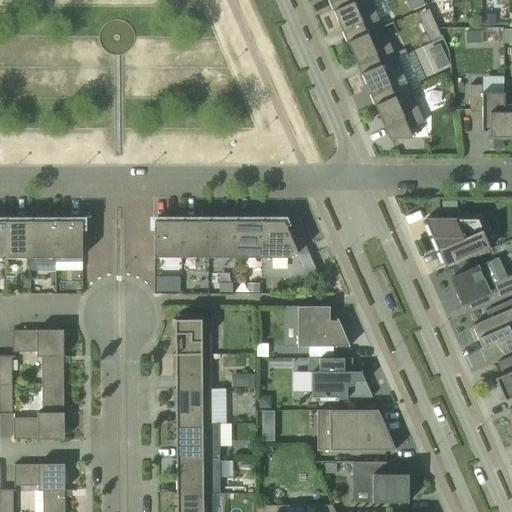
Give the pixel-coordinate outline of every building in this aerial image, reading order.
[(358,0),(328,0),(334,11),(358,0)] [(382,27),(370,0),(358,0),(334,11),(347,42),(382,27)] [(408,0),(413,10),(428,4),(426,0),(408,0)] [(494,26),(494,17),(483,17),(483,26),(494,26)] [(396,59),(382,27),(347,42),(361,74),(396,59)] [(481,32),(466,32),(466,43),(481,43),(481,32)] [(447,58),(435,63),(438,69),(449,64),(447,58)] [(410,90),(396,59),(361,74),(375,105),(410,90)] [(489,137),(508,137),(508,93),(482,93),(482,85),(470,85),(470,112),(482,112),(482,131),(489,131),(489,137)] [(424,122),(410,90),(375,105),(389,138),(410,138),(410,136),(407,130),(424,122)] [(441,201),(441,212),(452,212),(452,201),(441,201)] [(4,257),(30,257),(30,219),(4,219),(4,257)] [(30,257),(56,257),(56,219),(30,219),(30,257)] [(56,219),(56,257),(82,258),(82,221),(71,221),(71,219),(56,219)] [(181,257),(181,219),(165,219),(165,221),(154,221),(154,257),(181,257)] [(181,257),(208,257),(208,219),(181,219),(181,257)] [(208,257),(235,257),(234,219),(208,219),(208,257)] [(235,257),(261,257),(261,219),(234,219),(235,257)] [(302,240),(292,240),(284,221),(276,221),(276,219),(261,219),(261,257),(261,279),(309,279),(318,275),(317,273),(316,273),(302,240)] [(490,248),(477,219),(425,219),(446,267),(490,248)] [(511,274),(507,277),(498,257),(451,278),(462,304),(464,303),(469,314),(511,295),(511,274)] [(511,351),(511,301),(502,306),(504,311),(472,326),(473,328),(469,329),(474,341),(478,339),(482,349),(499,342),(504,355),(511,351)] [(329,320),(329,307),(297,307),(298,347),(350,347),(338,323),(337,320),(329,320)] [(175,320),(175,355),(210,354),(210,319),(202,319),(202,314),(179,314),(179,319),(175,320)] [(42,385),(63,384),(63,330),(13,331),(13,352),(36,352),(36,357),(41,357),(42,385)] [(266,356),(266,345),(257,345),(257,356),(266,356)] [(211,389),(210,354),(175,355),(175,389),(211,389)] [(0,355),(0,385),(12,385),(11,356),(0,355)] [(352,358),(307,358),(307,360),(311,360),(311,397),(336,397),(336,398),(347,398),(347,397),(372,397),(365,380),(360,380),(357,372),(352,372),(352,358)] [(511,370),(495,378),(505,401),(511,397),(511,407),(508,409),(509,410),(511,408),(511,370)] [(233,387),(249,387),(249,375),(233,375),(233,387)] [(13,418),(14,439),(64,439),(63,384),(42,385),(42,413),(37,413),(37,418),(13,418)] [(0,414),(12,414),(12,385),(0,385),(0,414)] [(211,424),(211,389),(175,389),(176,424),(211,424)] [(257,408),(267,408),(267,401),(263,397),(257,397),(257,408)] [(333,450),(395,450),(388,434),(377,434),(378,413),(378,412),(378,410),(317,410),(317,412),(324,412),(324,435),(335,435),(335,449),(333,449),(333,450)] [(261,411),(262,429),(274,429),(274,411),(261,411)] [(176,459),(211,459),(211,424),(176,424),(176,459)] [(176,494),(212,494),(211,459),(176,459),(176,494)] [(414,494),(408,480),(408,474),(406,474),(401,462),(352,462),(352,490),(372,490),(372,502),(408,502),(408,496),(414,494)] [(64,511),(64,464),(14,465),(14,486),(38,486),(38,491),(42,491),(42,511),(64,511)] [(335,464),(325,464),(325,473),(335,473),(335,464)] [(0,489),(0,511),(12,511),(13,490),(0,489)] [(176,511),(211,511),(212,494),(176,494),(176,511)]
